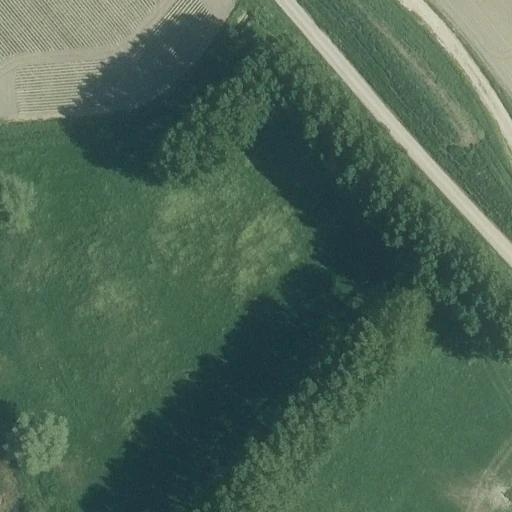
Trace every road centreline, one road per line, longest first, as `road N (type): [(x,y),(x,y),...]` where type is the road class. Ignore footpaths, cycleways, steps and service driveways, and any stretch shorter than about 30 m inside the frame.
road 1 (unclassified): [(511,259),(281,0)]
road 2 (track): [(412,0),(467,63),(511,139)]
